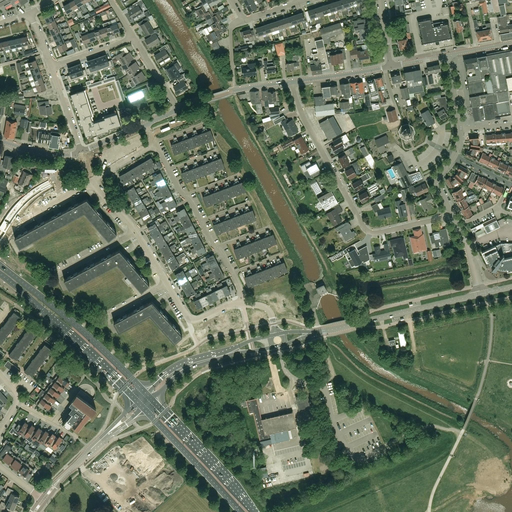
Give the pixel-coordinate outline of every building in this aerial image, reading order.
[(0,0),(0,5),(2,9),(11,4),(12,4),(15,3),(14,2),(17,0),(20,0),(22,3),(26,1),(26,2),(27,2),(26,1),(28,0),(27,0),(0,0)] [(78,7),(74,0),(69,3),(73,10),(74,10),(74,9),(77,8),(79,11),(81,10),(79,7),(78,7)] [(84,3),(84,4),(81,0),(74,0),(78,7),(79,7),(79,6),(82,4),(84,8),(86,7),(84,3)] [(340,0),(334,2),(337,10),(343,8),(340,0)] [(135,7),(130,10),(128,11),(133,19),(143,13),(139,6),(140,4),(139,1),(133,5),(135,7)] [(254,2),(247,6),(250,12),(257,8),(254,2)] [(328,4),(330,12),(337,10),(334,2),(328,4)] [(76,13),(74,10),(73,10),(69,3),(63,6),(67,13),(71,11),(74,14),(76,13)] [(199,17),(203,15),(207,12),(203,4),(200,6),(201,8),(196,11),(199,17)] [(321,6),(324,14),(330,12),(328,4),(321,6)] [(396,15),(409,13),(412,12),(411,9),(404,10),(403,4),(395,5),(397,12),(396,12),(396,15)] [(315,9),(317,16),(324,14),(321,6),(315,9)] [(210,18),(214,16),(210,8),(207,9),(208,11),(207,12),(203,15),(206,21),(210,18)] [(317,16),(315,9),(308,11),(310,18),(317,16)] [(52,14),(45,18),(47,23),(55,20),(54,19),(53,16),(57,14),(56,12),(52,14)] [(217,22),(220,20),(222,19),(217,12),(215,13),(216,15),(214,16),(210,18),(213,24),(217,21),(217,22)] [(296,15),(298,22),(302,21),(302,24),(303,24),(305,23),(305,20),(302,13),(296,15)] [(298,22),(296,15),(289,17),(291,25),(298,22)] [(511,24),(510,24),(508,15),(502,16),(506,32),(509,31),(511,30),(511,24)] [(506,32),(502,16),(497,17),(500,33),(506,32)] [(55,20),(47,23),(50,29),(57,26),(57,25),(55,21),(59,20),(58,17),(54,19),(55,20)] [(142,20),(143,21),(144,23),(140,25),(146,36),(150,33),(154,31),(148,21),(150,20),(148,17),(142,20)] [(291,25),(289,17),(282,20),(285,27),(291,25)] [(439,43),(439,41),(452,39),(451,31),(450,31),(448,22),(438,24),(438,22),(433,23),(432,20),(431,17),(417,20),(420,36),(420,37),(422,44),(435,42),(436,44),(439,43)] [(366,19),(353,21),(355,32),(359,32),(360,38),(367,37),(366,32),(369,31),(367,22),(366,22),(366,19)] [(219,31),(221,30),(225,28),(223,25),(220,27),(218,24),(221,22),(220,20),(217,22),(217,21),(213,24),(207,27),(210,33),(218,29),(219,31)] [(285,27),(282,20),(276,22),(278,29),(285,27)] [(461,20),(454,21),(455,28),(456,28),(457,32),(461,31),(461,29),(462,29),(462,26),(464,26),(463,22),(462,20),(461,20)] [(110,26),(111,26),(113,33),(119,31),(119,29),(117,24),(112,25),(111,21),(109,22),(110,26)] [(109,22),(103,24),(104,28),(105,28),(108,35),(113,33),(111,26),(110,26),(109,22)] [(278,29),(276,22),(269,24),(272,31),(278,29)] [(57,26),(50,29),(52,35),(60,31),(59,31),(61,30),(60,26),(62,25),(61,24),(61,23),(57,25),(57,26)] [(319,29),(320,31),(323,39),(324,44),(324,45),(330,44),(329,37),(330,37),(343,33),(340,23),(319,29)] [(488,39),(488,38),(491,38),(491,35),(490,29),(491,29),(490,23),(486,24),(486,27),(483,28),(483,30),(485,39),(486,39),(488,39)] [(272,31),(269,24),(263,26),(265,33),(272,31)] [(108,35),(105,28),(104,28),(101,29),(99,25),(97,26),(98,30),(99,30),(102,37),(108,35)] [(265,33),(263,26),(256,28),(258,35),(265,33)] [(92,32),(93,32),(96,39),(102,37),(99,30),(98,30),(95,31),(93,27),(91,28),(92,32)] [(485,39),(483,30),(479,31),(479,27),(478,27),(475,28),(475,32),(477,32),(478,40),(485,39)] [(60,31),(52,35),(55,40),(62,37),(62,36),(60,33),(64,31),(63,29),(61,30),(59,31),(60,31)] [(87,34),(90,41),(96,39),(93,32),(92,32),(89,33),(87,29),(85,30),(86,32),(87,34)] [(206,36),(209,42),(212,41),(213,43),(221,38),(218,33),(222,31),(221,30),(219,31),(218,29),(210,33),(206,36)] [(240,32),(241,36),(244,36),(245,38),(249,37),(250,41),(256,40),(253,30),(251,31),(250,29),(240,32)] [(154,31),(150,33),(151,36),(145,40),(150,47),(160,41),(156,34),(158,33),(155,30),(154,31)] [(86,32),(82,33),(81,31),(79,32),(81,36),(82,36),(84,43),(90,41),(87,34),(86,32)] [(511,31),(499,34),(500,41),(511,38),(511,31)] [(398,40),(400,49),(401,50),(403,49),(403,48),(404,48),(408,47),(406,39),(401,40),(400,33),(397,34),(398,40)] [(62,37),(55,40),(58,46),(65,43),(64,42),(63,38),(67,37),(66,34),(62,36),(62,37)] [(22,45),(23,45),(27,44),(28,49),(30,48),(29,44),(28,44),(27,36),(21,38),(22,45)] [(15,39),(16,47),(17,47),(21,46),(22,50),(24,49),(23,45),(22,45),(21,38),(15,39)] [(10,48),(11,48),(15,47),(16,51),(18,51),(17,47),(16,47),(15,39),(8,41),(10,48)] [(65,43),(58,46),(60,52),(67,49),(65,44),(69,42),(68,40),(64,42),(65,43)] [(4,50),(5,50),(9,49),(10,53),(12,52),(11,48),(10,48),(8,41),(2,42),(4,50)] [(314,60),(310,60),(312,74),(322,72),(322,69),(325,69),(329,68),(328,63),(327,59),(324,46),(324,45),(324,44),(324,43),(317,45),(317,48),(318,53),(313,54),(314,60)] [(159,63),(169,57),(165,50),(167,49),(165,46),(159,49),(161,52),(155,56),(159,63)] [(336,50),(336,51),(337,62),(343,62),(342,55),(345,54),(345,49),(336,50)] [(358,59),(369,57),(368,49),(357,51),(357,50),(350,51),(351,59),(358,58),(358,59)] [(511,50),(503,52),(510,89),(511,88),(511,50)] [(128,62),(128,61),(133,59),(129,52),(126,54),(124,51),(115,56),(117,60),(119,59),(122,65),(128,61),(128,62)] [(331,64),(333,64),(338,63),(337,62),(336,51),(330,52),(330,51),(326,52),(327,59),(331,58),(331,64)] [(490,73),(493,93),(510,89),(503,52),(486,56),(488,64),(490,73)] [(106,55),(99,57),(104,69),(113,66),(111,60),(108,61),(106,55)] [(298,59),(299,59),(299,55),(292,56),(293,62),(287,63),(288,71),(294,70),(294,69),(300,68),(299,61),(298,61),(298,59)] [(477,57),(478,66),(480,72),(481,79),(485,78),(484,74),(490,73),(488,64),(486,56),(486,55),(477,57)] [(99,57),(94,59),(98,71),(97,69),(103,67),(104,69),(99,57)] [(481,79),(480,72),(478,66),(477,57),(464,60),(468,82),(468,81),(468,82),(481,80),(481,79)] [(90,68),(87,69),(89,74),(98,71),(94,59),(87,61),(90,68)] [(25,68),(25,69),(26,71),(30,69),(37,66),(35,60),(28,63),(29,66),(25,68)] [(268,73),(276,72),(275,65),(268,66),(267,60),(264,61),(265,70),(267,69),(268,73)] [(122,65),(121,66),(123,70),(125,69),(128,74),(134,71),(139,68),(135,62),(130,65),(128,61),(128,62),(128,61),(122,65)] [(171,67),(167,69),(169,73),(167,73),(170,78),(171,77),(173,80),(177,78),(178,80),(184,76),(183,74),(181,75),(177,70),(180,68),(177,63),(174,65),(171,67)] [(243,76),(257,74),(256,66),(255,63),(248,64),(248,67),(242,68),(243,76)] [(80,64),(74,66),(78,78),(87,75),(85,69),(82,70),(80,64)] [(428,69),(425,70),(426,75),(429,74),(429,76),(427,76),(429,84),(433,83),(431,73),(434,72),(435,73),(437,73),(437,71),(440,71),(439,64),(433,66),(433,65),(427,66),(428,69)] [(30,69),(31,73),(27,75),(28,77),(32,75),(32,76),(32,75),(39,72),(37,66),(30,69)] [(69,81),(78,78),(74,66),(68,68),(70,75),(67,76),(69,81)] [(404,72),(406,81),(406,82),(407,82),(409,94),(424,91),(421,79),(422,79),(420,69),(416,70),(409,71),(404,72)] [(128,74),(127,75),(129,79),(131,78),(132,81),(129,83),(132,87),(135,85),(134,84),(145,77),(141,71),(136,74),(134,71),(128,74)] [(32,76),(33,79),(29,81),(30,82),(34,81),(34,80),(41,78),(39,72),(32,75),(32,76)] [(400,82),(402,82),(399,73),(391,75),(393,84),(395,83),(396,86),(401,85),(400,82)] [(186,79),(184,76),(178,80),(180,83),(173,87),(178,94),(188,88),(184,80),(186,79)] [(382,91),(381,90),(385,89),(384,85),(382,77),(375,79),(377,86),(378,90),(381,100),(381,104),(386,103),(386,99),(384,100),(382,91)] [(36,86),(44,83),(41,78),(34,80),(34,81),(35,85),(31,86),(32,88),(33,88),(36,87),(36,86)] [(367,81),(366,81),(370,93),(370,94),(371,97),(379,95),(378,91),(377,91),(374,79),(371,80),(370,79),(367,80),(368,81),(367,81)] [(483,91),(481,80),(468,82),(470,93),(483,91)] [(351,86),(350,86),(351,92),(352,92),(352,97),(358,96),(358,98),(365,97),(364,95),(363,82),(363,81),(357,82),(356,82),(350,83),(351,86)] [(33,88),(34,92),(33,92),(34,94),(38,93),(38,92),(46,89),(44,83),(36,86),(36,87),(33,88)] [(350,96),(348,83),(340,84),(342,93),(344,93),(344,97),(350,96)] [(337,85),(331,86),(332,94),(336,93),(336,96),(339,96),(339,93),(338,93),(337,85)] [(331,94),(332,94),(331,86),(324,87),(321,87),(322,96),(314,97),(315,105),(326,104),(325,96),(331,96),(331,94)] [(403,99),(409,98),(409,97),(407,87),(400,89),(403,99)] [(82,125),(86,136),(92,134),(93,136),(97,134),(109,130),(109,129),(121,125),(117,113),(104,117),(105,118),(93,122),(91,115),(92,115),(84,89),(71,94),(75,107),(76,106),(80,118),(79,118),(81,125),(82,125)] [(144,107),(148,105),(144,95),(141,90),(126,96),(129,104),(132,102),(134,107),(133,107),(134,110),(144,106),(144,107)] [(507,90),(493,93),(489,93),(490,104),(509,100),(507,90)] [(259,91),(250,92),(251,102),(260,101),(259,91)] [(472,107),(490,104),(489,93),(470,97),(472,106),(472,107)] [(445,111),(447,110),(445,97),(437,98),(437,102),(439,101),(440,107),(438,108),(438,107),(434,109),(436,112),(437,112),(441,119),(447,115),(445,111)] [(511,115),(508,101),(509,101),(509,100),(490,104),(492,118),(499,116),(499,117),(500,117),(501,117),(501,116),(511,115)] [(39,106),(40,114),(46,114),(46,115),(52,114),(51,106),(48,107),(47,101),(37,102),(38,106),(39,106)] [(315,105),(315,112),(316,116),(334,114),(333,103),(326,104),(315,105)] [(492,118),(490,104),(472,107),(474,121),(492,118)] [(389,122),(397,119),(395,109),(386,112),(389,122)] [(428,126),(434,122),(428,110),(421,114),(428,126)] [(319,123),(328,140),(342,132),(333,116),(319,123)] [(289,122),(287,118),(281,122),(283,125),(289,136),(298,131),(292,120),(289,122)] [(6,120),(5,128),(4,137),(13,138),(16,122),(6,120)] [(201,133),(204,143),(213,139),(210,130),(207,131),(205,126),(202,127),(204,132),(201,133)] [(402,131),(402,132),(403,135),(402,135),(403,135),(406,137),(407,137),(407,136),(409,136),(410,136),(410,135),(411,133),(412,132),(411,132),(410,129),(411,128),(410,128),(407,127),(407,126),(407,127),(404,128),(403,128),(402,131)] [(191,137),(194,146),(204,143),(201,133),(197,135),(195,129),(192,131),(194,136),(191,137)] [(48,137),(47,137),(47,135),(46,135),(46,133),(39,132),(37,142),(47,144),(48,137)] [(47,137),(48,137),(47,144),(49,144),(48,146),(58,148),(59,148),(59,142),(60,136),(51,134),(46,133),(46,135),(47,135),(47,137)] [(181,141),(185,150),(194,146),(191,137),(188,138),(186,133),(182,134),(184,140),(181,141)] [(495,135),(496,135),(495,133),(495,134),(492,134),(492,135),(486,135),(486,134),(486,144),(487,144),(487,143),(492,143),(492,144),(496,143),(496,144),(496,142),(495,135)] [(505,134),(505,133),(501,133),(501,134),(496,135),(495,135),(496,142),(501,142),(501,143),(505,142),(505,143),(506,143),(506,142),(505,142),(505,134)] [(343,143),(345,142),(349,140),(346,134),(333,141),(334,144),(331,146),(332,147),(332,149),(333,151),(335,152),(335,153),(345,147),(343,143)] [(471,146),(479,147),(480,143),(479,143),(478,135),(469,136),(470,141),(471,140),(471,142),(471,146)] [(301,153),(308,149),(301,136),(294,140),(301,153)] [(388,142),(386,136),(375,141),(380,152),(385,150),(384,146),(384,145),(385,144),(384,143),(388,142)] [(185,150),(181,141),(178,142),(176,137),(173,138),(175,143),(171,145),(174,154),(185,150)] [(291,138),(287,141),(281,144),(283,149),(294,143),(291,138)] [(479,147),(471,146),(470,150),(469,152),(467,151),(465,155),(473,159),(477,151),(479,151),(479,150),(483,150),(484,148),(479,147)] [(346,157),(354,152),(352,147),(343,152),(344,155),(338,158),(343,166),(349,162),(346,157)] [(483,152),(478,162),(479,162),(482,163),(483,163),(487,165),(488,165),(491,157),(492,155),(491,154),(489,157),(486,155),(486,154),(483,153),(483,152)] [(211,161),(215,170),(224,167),(221,158),(218,159),(216,154),(212,155),(214,160),(211,161)] [(6,156),(5,161),(2,160),(1,160),(1,165),(0,168),(0,170),(5,172),(6,167),(11,167),(14,168),(15,162),(12,161),(13,157),(6,156)] [(145,160),(152,172),(154,171),(152,167),(155,165),(151,157),(145,160)] [(215,170),(211,161),(208,162),(206,157),(203,159),(205,164),(201,165),(205,174),(215,170)] [(496,169),(500,161),(501,159),(499,158),(498,161),(494,159),(495,158),(491,157),(492,157),(491,157),(488,165),(487,165),(487,166),(491,167),(496,169)] [(140,163),(145,171),(148,169),(150,173),(152,172),(145,160),(140,163)] [(353,170),(362,165),(359,160),(351,165),(352,167),(345,171),(349,178),(356,174),(353,170)] [(195,167),(192,169),(195,178),(205,174),(201,165),(198,166),(196,161),(193,162),(195,167)] [(496,169),(496,170),(500,171),(505,173),(508,166),(503,163),(503,162),(500,161),(496,169)] [(312,177),(321,172),(316,163),(311,165),(309,162),(301,166),(304,172),(308,170),(312,177)] [(395,174),(397,173),(404,169),(401,162),(391,167),(395,174)] [(135,166),(142,178),(144,177),(142,173),(145,171),(140,163),(135,166)] [(195,178),(192,169),(188,170),(187,165),(183,166),(185,171),(181,172),(185,182),(195,178)] [(130,169),(134,177),(138,175),(140,179),(142,178),(135,166),(130,169)] [(455,175),(462,181),(465,178),(464,178),(468,170),(460,166),(458,170),(459,171),(458,172),(455,175)] [(134,177),(130,169),(125,173),(132,184),(134,183),(131,179),(134,177)] [(419,172),(415,174),(409,176),(408,175),(408,174),(406,174),(404,169),(397,173),(403,186),(416,180),(417,181),(422,178),(419,172)] [(31,175),(23,171),(18,183),(26,187),(31,175)] [(151,184),(163,178),(160,172),(153,176),(154,180),(150,182),(151,184)] [(353,184),(352,185),(354,188),(355,188),(356,190),(360,188),(360,187),(364,185),(362,182),(370,178),(368,172),(359,177),(360,180),(359,180),(352,184),(353,184)] [(132,184),(125,173),(119,176),(124,183),(127,181),(129,185),(132,184)] [(459,184),(462,181),(455,175),(453,178),(451,179),(450,177),(446,179),(450,187),(458,183),(459,184)] [(487,180),(487,179),(484,178),(484,179),(478,176),(479,175),(476,180),(473,179),(472,182),(474,183),(474,184),(475,183),(479,185),(479,186),(483,188),(482,188),(483,188),(483,187),(487,180)] [(158,187),(166,183),(163,178),(151,184),(152,186),(156,184),(158,187)] [(232,185),(236,195),(245,191),(242,182),(239,183),(237,178),(233,179),(235,184),(232,185)] [(6,187),(9,181),(3,179),(0,185),(6,187)] [(495,185),(496,184),(496,183),(495,184),(492,182),(492,183),(487,180),(483,187),(488,190),(487,190),(488,192),(490,193),(491,193),(492,192),(495,185)] [(222,189),(226,198),(236,195),(232,185),(229,186),(227,181),(224,183),(226,188),(222,189)] [(359,195),(361,199),(360,200),(362,204),(367,201),(366,200),(372,196),(370,193),(378,189),(376,186),(381,183),(380,181),(367,188),(369,190),(359,195)] [(311,185),(320,202),(325,211),(338,203),(330,188),(322,192),(317,182),(311,185)] [(157,195),(168,189),(166,183),(158,187),(160,190),(156,193),(157,195)] [(418,195),(428,190),(425,183),(415,188),(413,186),(408,188),(411,194),(416,191),(418,195)] [(213,193),(216,202),(226,198),(222,189),(219,190),(217,185),(214,186),(216,192),(213,193)] [(499,197),(500,197),(504,188),(501,186),(501,187),(495,185),(492,192),(496,194),(496,195),(500,197),(499,197)] [(126,190),(129,196),(141,189),(139,187),(136,189),(134,186),(126,190)] [(129,196),(132,201),(140,197),(138,194),(142,191),(141,189),(129,196)] [(171,194),(168,189),(157,195),(158,197),(162,195),(164,198),(171,194)] [(216,202),(213,193),(209,194),(208,189),(204,190),(206,195),(202,197),(206,206),(216,202)] [(464,198),(462,193),(463,192),(461,189),(452,193),(454,197),(455,197),(457,201),(464,198)] [(171,194),(164,198),(165,201),(161,203),(162,205),(174,200),(171,194)] [(376,202),(384,197),(382,194),(374,199),(376,202)] [(430,202),(433,200),(430,194),(426,196),(427,197),(420,200),(425,211),(426,210),(426,211),(427,210),(432,207),(430,202)] [(122,201),(126,207),(133,201),(128,196),(122,201)] [(135,206),(147,200),(146,198),(142,200),(140,197),(132,201),(135,206)] [(457,201),(456,202),(458,206),(459,205),(461,210),(468,206),(466,201),(467,201),(465,198),(465,197),(464,198),(457,201)] [(65,211),(70,220),(85,212),(87,199),(75,205),(74,204),(72,206),(72,207),(65,211)] [(87,199),(85,212),(96,225),(104,218),(99,212),(100,212),(98,210),(97,210),(87,199)] [(135,206),(139,211),(146,207),(144,204),(148,202),(147,200),(135,206)] [(169,209),(174,206),(177,205),(174,200),(162,205),(163,208),(167,205),(169,209)] [(400,217),(407,215),(405,204),(401,204),(400,200),(395,201),(396,205),(397,205),(400,217)] [(386,217),(391,216),(389,207),(381,209),(377,203),(371,206),(375,213),(378,212),(379,218),(385,217),(385,218),(386,218),(386,217)] [(338,214),(343,211),(339,204),(333,207),(335,209),(327,213),(333,225),(341,220),(338,214)] [(243,213),(246,223),(256,219),(252,210),(249,211),(248,206),(244,207),(246,212),(243,213)] [(469,206),(468,206),(461,210),(460,210),(460,211),(461,210),(462,214),(463,214),(465,218),(464,219),(465,219),(474,215),(474,214),(473,215),(470,210),(471,209),(469,206),(470,206),(469,206)] [(139,211),(142,217),(153,210),(152,208),(148,210),(146,207),(139,211)] [(175,220),(187,214),(184,208),(176,212),(178,215),(174,217),(175,220)] [(246,223),(243,213),(240,214),(238,209),(234,211),(236,216),(233,217),(237,226),(246,223)] [(153,210),(142,217),(145,222),(152,218),(150,214),(154,212),(153,210)] [(70,220),(65,211),(58,215),(58,214),(55,215),(56,216),(48,220),(54,229),(70,220)] [(237,226),(233,217),(230,218),(228,213),(225,214),(227,220),(223,221),(227,230),(237,226)] [(182,223),(190,219),(187,214),(175,220),(176,222),(180,220),(182,223)] [(227,230),(223,221),(220,222),(218,217),(215,218),(217,223),(213,225),(216,234),(227,230)] [(500,227),(497,221),(495,217),(482,223),(481,224),(477,226),(471,229),(472,232),(484,226),(487,233),(500,227)] [(104,218),(96,225),(109,240),(117,233),(112,227),(112,226),(110,224),(110,225),(104,218)] [(180,230),(192,224),(190,219),(182,223),(184,226),(179,228),(180,230)] [(32,229),(37,238),(54,229),(48,220),(41,224),(41,223),(38,224),(39,225),(32,229)] [(155,223),(152,225),(148,227),(151,233),(162,226),(161,224),(159,225),(157,226),(155,223)] [(192,224),(180,230),(181,233),(186,230),(187,234),(195,230),(192,224)] [(356,235),(354,231),(352,232),(349,228),(351,227),(350,224),(345,226),(344,224),(335,228),(337,232),(340,230),(346,240),(356,235)] [(154,238),(161,234),(159,230),(163,228),(162,226),(151,233),(154,238)] [(37,238),(32,229),(25,233),(24,232),(21,234),(22,234),(15,238),(20,248),(37,238)] [(441,245),(449,244),(446,229),(442,230),(442,231),(433,233),(435,242),(436,247),(441,245)] [(476,233),(478,238),(485,234),(483,229),(476,233)] [(186,241),(198,235),(195,230),(187,234),(189,237),(185,239),(186,241)] [(264,238),(267,247),(276,243),(273,234),(270,235),(268,230),(265,231),(267,236),(264,238)] [(154,238),(157,243),(168,236),(167,234),(163,237),(161,234),(154,238)] [(254,241),(257,251),(267,247),(264,238),(260,239),(258,234),(255,235),(257,240),(254,241)] [(426,249),(423,234),(410,237),(414,252),(419,251),(419,250),(426,249)] [(198,235),(186,241),(187,243),(191,241),(193,244),(201,240),(198,235)] [(157,243),(160,248),(167,244),(166,241),(169,239),(168,236),(157,243)] [(244,245),(247,254),(257,251),(254,241),(251,242),(249,237),(245,239),(247,244),(244,245)] [(399,240),(399,239),(395,240),(396,247),(394,247),(396,257),(403,255),(403,254),(407,253),(403,238),(403,239),(399,240)] [(201,240),(193,244),(194,247),(190,250),(191,252),(203,246),(201,240)] [(247,254),(244,245),(241,246),(239,241),(236,242),(237,247),(234,249),(237,258),(247,254)] [(390,258),(391,258),(387,243),(384,244),(385,250),(380,251),(379,246),(374,247),(375,253),(373,254),(374,259),(380,258),(380,259),(387,257),(388,258),(390,258)] [(491,266),(492,267),(493,267),(493,268),(494,269),(495,269),(496,270),(497,270),(498,270),(499,271),(500,271),(502,271),(503,271),(504,271),(505,271),(506,271),(510,270),(511,272),(511,271),(511,243),(504,243),(503,243),(502,243),(501,243),(500,244),(499,244),(481,252),(486,262),(488,262),(489,263),(489,264),(490,265),(491,266)] [(160,248),(163,253),(174,247),(173,245),(169,247),(167,244),(160,248)] [(329,257),(342,250),(339,244),(326,251),(329,257)] [(203,246),(191,252),(193,254),(197,252),(198,255),(206,251),(203,246)] [(163,253),(166,259),(173,254),(172,251),(176,249),(174,247),(163,253)] [(132,264),(133,263),(131,261),(130,261),(120,250),(113,254),(117,263),(129,276),(137,269),(132,264)] [(364,262),(369,259),(367,250),(363,253),(360,254),(360,255),(358,256),(355,250),(349,253),(351,257),(352,257),(352,258),(349,260),(352,266),(355,264),(356,265),(363,261),(364,262)] [(63,254),(66,260),(72,257),(69,251),(63,254)] [(330,257),(334,267),(337,266),(338,269),(343,267),(339,258),(343,256),(341,252),(330,257)] [(117,263),(113,254),(108,256),(107,255),(105,257),(106,258),(98,262),(103,271),(117,263)] [(173,254),(166,259),(169,264),(180,257),(179,255),(175,257),(173,254)] [(207,262),(203,264),(204,266),(216,260),(213,254),(210,256),(205,258),(206,260),(207,262)] [(180,257),(169,264),(172,269),(180,265),(178,262),(182,259),(180,257)] [(274,265),(278,275),(287,271),(284,262),(281,263),(279,258),(276,259),(277,264),(274,265)] [(216,260),(204,266),(205,268),(210,266),(211,269),(218,266),(216,260)] [(82,271),(86,280),(103,271),(98,262),(91,266),(91,265),(88,266),(89,267),(82,271)] [(265,269),(268,279),(278,275),(274,265),(271,267),(269,262),(266,263),(268,268),(265,269)] [(255,273),(258,282),(268,279),(265,269),(261,270),(259,265),(256,267),(258,272),(255,273)] [(218,266),(211,269),(213,273),(208,275),(210,277),(221,271),(218,266)] [(142,291),(150,284),(144,278),(145,277),(143,275),(142,276),(137,269),(129,276),(142,291)] [(258,282),(255,273),(252,274),(250,269),(246,270),(248,275),(244,277),(248,286),(258,282)] [(178,280),(190,273),(188,271),(184,273),(183,270),(175,274),(178,280)] [(86,280),(82,271),(74,275),(74,274),(71,275),(72,276),(64,280),(69,289),(86,280)] [(221,271),(210,277),(211,279),(215,277),(217,280),(224,277),(221,271)] [(178,280),(181,285),(189,281),(187,278),(191,275),(190,273),(178,280)] [(181,285),(184,290),(196,283),(195,281),(190,284),(189,281),(181,285)] [(219,284),(225,296),(230,293),(226,285),(223,287),(221,282),(219,284)] [(196,283),(184,290),(188,295),(195,291),(193,288),(197,286),(196,283)] [(219,298),(225,296),(219,284),(217,285),(219,289),(216,291),(219,298)] [(317,289),(317,288),(316,289),(318,293),(319,294),(319,293),(326,290),(327,290),(326,288),(324,285),(317,289)] [(214,301),(219,298),(216,291),(212,292),(210,288),(208,289),(214,301)] [(208,304),(214,301),(208,289),(206,290),(208,294),(205,296),(208,304)] [(203,306),(208,304),(205,296),(202,297),(200,293),(197,294),(203,306)] [(203,306),(197,294),(195,295),(197,300),(194,301),(198,309),(203,306)] [(118,330),(150,316),(145,305),(139,308),(139,309),(135,311),(134,309),(131,310),(130,307),(112,315),(118,330)] [(1,329),(0,330),(0,342),(1,344),(21,318),(14,312),(11,317),(10,316),(8,318),(9,319),(3,327),(2,326),(1,329)] [(168,332),(175,342),(184,336),(177,326),(168,332)] [(16,360),(36,334),(29,328),(26,332),(24,334),(24,335),(18,343),(18,342),(16,344),(16,345),(9,355),(12,358),(13,357),(16,360)] [(32,361),(24,371),(27,374),(28,373),(32,375),(52,350),(45,344),(42,348),(41,348),(39,350),(40,351),(34,359),(33,358),(31,360),(32,361)] [(61,386),(63,383),(67,386),(69,383),(56,373),(57,374),(53,380),(61,386)] [(65,389),(61,386),(53,380),(50,378),(48,380),(51,383),(49,385),(56,391),(57,391),(59,388),(63,391),(65,389)] [(60,394),(57,391),(56,391),(49,385),(44,391),(52,397),(54,394),(58,397),(60,394)] [(90,404),(93,399),(81,390),(70,403),(72,404),(70,406),(71,410),(72,412),(63,424),(69,428),(73,424),(78,428),(87,416),(89,418),(96,409),(90,404)] [(56,400),(52,397),(44,391),(40,397),(48,403),(50,400),(54,403),(56,400)] [(313,418),(307,394),(296,397),(301,420),(313,418)] [(49,408),(52,406),(48,403),(40,397),(36,402),(34,401),(34,402),(43,409),(46,406),(49,408)] [(287,429),(296,427),(293,411),(262,419),(257,398),(246,400),(249,413),(253,412),(261,445),(289,438),(287,429)] [(20,434),(22,432),(26,426),(26,427),(28,424),(25,422),(22,426),(19,423),(15,429),(13,427),(9,432),(12,434),(13,432),(19,436),(20,434)] [(29,429),(26,427),(26,426),(22,432),(20,434),(26,439),(27,437),(33,429),(35,427),(32,425),(29,429)] [(39,428),(36,432),(33,429),(31,432),(27,437),(26,439),(32,443),(33,442),(34,440),(40,432),(42,430),(39,428)] [(43,434),(40,432),(34,440),(33,442),(32,443),(38,447),(41,443),(47,435),(49,433),(46,431),(43,434)] [(53,438),(54,438),(55,436),(53,433),(50,437),(47,435),(41,443),(47,447),(48,446),(53,438)] [(57,440),(54,438),(53,438),(48,446),(53,450),(52,451),(52,452),(62,438),(59,436),(57,440)] [(9,450),(10,450),(12,447),(11,447),(7,444),(4,441),(2,444),(5,446),(4,447),(3,446),(0,450),(0,454),(0,455),(3,458),(9,450)] [(13,452),(10,450),(9,450),(3,458),(12,464),(17,457),(12,453),(13,452)] [(18,455),(17,457),(12,464),(20,471),(26,463),(25,463),(20,459),(21,458),(18,456),(19,455),(18,455)] [(20,471),(28,477),(35,468),(34,469),(29,465),(26,462),(27,462),(27,461),(25,463),(26,463),(20,471)] [(268,476),(266,466),(260,467),(262,477),(268,476)] [(9,500),(16,503),(19,497),(12,493),(14,490),(8,488),(6,493),(11,496),(9,500)] [(13,510),(16,503),(9,500),(7,504),(2,501),(0,504),(0,506),(5,509),(6,506),(13,510)]
